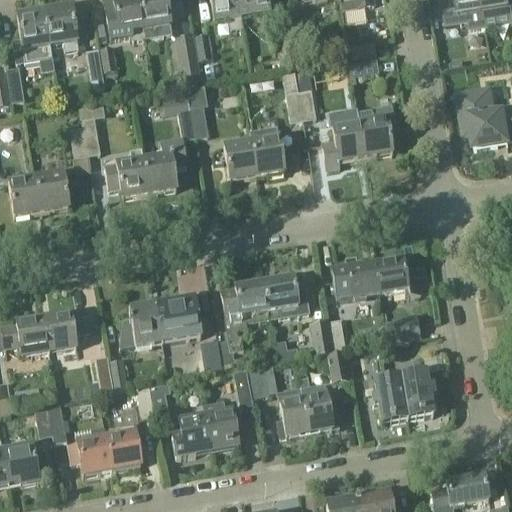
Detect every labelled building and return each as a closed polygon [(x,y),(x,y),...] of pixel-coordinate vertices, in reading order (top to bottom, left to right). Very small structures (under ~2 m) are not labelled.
[(244,34),(242,23),(238,0),(209,0),(215,28),(229,26),(231,36),(244,34)] [(266,0),(238,0),(242,23),(270,19),(266,0)] [(340,0),(340,2),(343,15),(375,10),(373,0),(340,0)] [(485,23),(480,0),(455,0),(457,13),(458,19),(459,19),(460,25),(460,29),(468,28),(469,35),(471,34),(486,32),(485,23)] [(511,0),(480,0),(485,23),(486,32),(511,27),(511,24),(510,11),(511,10),(511,0)] [(166,2),(140,6),(145,44),(145,45),(146,45),(171,42),(170,32),(166,2)] [(116,5),(104,6),(110,46),(131,43),(132,46),(145,44),(140,6),(116,10),(116,5)] [(62,15),(45,18),(51,53),(63,51),(65,59),(79,56),(71,12),(70,12),(71,17),(63,18),(62,15)] [(445,32),(460,29),(460,25),(459,19),(458,19),(457,13),(442,15),(445,32)] [(51,53),(45,18),(44,17),(43,17),(44,21),(36,23),(35,20),(18,23),(18,21),(17,21),(21,46),(13,48),(17,71),(40,67),(53,64),(51,53)] [(300,50),(301,56),(308,55),(307,49),(312,48),(308,25),(295,27),(299,50),(300,50)] [(292,28),(280,30),(287,76),(302,74),(298,50),(296,51),(292,28)] [(208,41),(195,43),(199,67),(211,65),(208,41)] [(186,96),(201,93),(192,42),(176,45),(184,96),(186,96)] [(353,65),(376,61),(374,49),(351,53),(353,65)] [(100,56),(104,79),(116,77),(113,54),(100,56)] [(105,104),(98,56),(85,58),(93,106),(105,104)] [(53,64),(40,67),(42,77),(55,75),(53,64)] [(351,83),(379,79),(376,65),(349,69),(351,83)] [(0,112),(8,111),(2,73),(0,73),(0,112)] [(19,75),(6,77),(11,109),(24,107),(19,75)] [(201,93),(186,96),(189,115),(190,114),(203,112),(203,113),(207,112),(204,92),(201,93)] [(298,97),(302,127),(315,125),(310,95),(298,97)] [(471,138),(474,157),(508,151),(507,147),(511,146),(511,113),(493,117),(489,95),(457,101),(463,139),(471,138)] [(289,129),(302,127),(298,97),(285,100),(289,129)] [(359,128),(366,165),(393,160),(390,147),(398,145),(392,110),(373,113),(375,125),(359,128)] [(203,113),(203,112),(190,114),(195,144),(208,142),(203,113)] [(183,146),(195,144),(190,114),(189,115),(177,117),(181,144),(182,144),(183,146)] [(339,169),(366,165),(359,128),(358,118),(346,120),(348,131),(332,133),(335,148),(323,150),(327,176),(340,174),(339,169)] [(82,133),(86,162),(100,160),(94,124),(80,126),(82,133)] [(251,147),(257,183),(285,178),(279,142),(277,132),(249,136),(251,147)] [(74,164),(86,162),(82,133),(69,135),(74,164)] [(162,162),(144,165),(150,201),(177,196),(173,176),(187,174),(183,146),(182,144),(181,144),(159,148),(162,162)] [(230,187),(257,183),(251,147),(224,152),(230,187)] [(122,206),(150,201),(144,165),(142,156),(129,158),(131,168),(104,172),(109,198),(121,196),(122,206)] [(63,178),(37,183),(43,218),(69,214),(63,178)] [(15,223),(43,218),(37,183),(9,187),(15,223)] [(402,264),(374,269),(379,299),(404,295),(405,302),(421,299),(416,275),(405,277),(402,264)] [(374,269),(328,277),(333,307),(379,299),(374,269)] [(278,285),(264,287),(271,325),(309,319),(305,295),(295,297),(293,282),(291,283),(290,278),(278,280),(278,285)] [(247,329),(271,325),(264,287),(235,292),(235,293),(221,295),(221,291),(220,291),(225,326),(230,325),(231,337),(227,338),(229,347),(231,346),(233,357),(244,356),(242,340),(239,341),(239,335),(248,334),(247,329)] [(182,304),(156,309),(163,348),(189,344),(182,304)] [(163,348),(156,309),(128,314),(130,324),(126,325),(124,326),(123,326),(123,327),(122,328),(122,329),(119,353),(119,355),(135,352),(135,353),(163,348)] [(51,325),(44,326),(50,359),(76,354),(74,336),(89,334),(86,313),(69,316),(69,319),(68,319),(68,320),(51,323),(51,325)] [(22,363),(50,359),(44,326),(35,327),(35,325),(17,328),(17,327),(16,327),(16,330),(8,332),(9,336),(2,337),(5,354),(20,352),(22,363)] [(327,328),(333,360),(345,357),(340,326),(327,328)] [(316,362),(332,359),(326,328),(311,330),(316,362)] [(383,329),(375,330),(378,346),(385,344),(383,329)] [(388,350),(419,345),(417,332),(386,338),(388,350)] [(231,346),(229,347),(218,348),(223,380),(236,378),(233,357),(231,346)] [(205,350),(210,382),(223,380),(218,348),(205,350)] [(344,358),(328,361),(332,389),(349,386),(344,358)] [(101,402),(114,400),(107,363),(95,365),(101,402)] [(122,365),(110,367),(115,399),(128,397),(122,365)] [(251,402),(268,399),(263,372),(246,375),(247,377),(251,402)] [(254,416),(251,402),(247,377),(234,379),(242,418),(254,416)] [(426,380),(401,384),(408,426),(433,421),(429,401),(434,400),(432,392),(428,392),(426,380)] [(382,431),(408,426),(401,384),(374,389),(376,402),(372,402),(373,411),(378,410),(382,431)] [(0,389),(0,419),(12,417),(7,389),(0,389)] [(149,393),(154,422),(168,419),(163,390),(149,393)] [(319,391),(302,394),(310,439),(332,435),(332,434),(338,433),(335,416),(333,416),(331,404),(326,405),(324,390),(319,391)] [(141,424),(154,422),(149,393),(136,395),(141,424)] [(280,444),(310,439),(302,394),(277,398),(282,426),(276,427),(280,444)] [(202,411),(203,421),(210,454),(237,449),(231,416),(225,417),(223,407),(202,411)] [(60,409),(48,412),(53,440),(54,448),(67,446),(60,409)] [(53,440),(48,412),(34,414),(40,443),(53,440)] [(195,456),(210,454),(203,421),(178,426),(181,441),(172,443),(176,465),(196,461),(195,456)] [(112,476),(113,476),(141,471),(135,437),(133,431),(120,433),(120,431),(105,434),(112,472),(111,472),(112,476)] [(105,434),(90,437),(92,445),(77,448),(77,449),(68,450),(72,471),(81,469),(83,482),(112,476),(111,472),(112,472),(105,434)] [(0,490),(9,489),(4,456),(2,456),(1,446),(0,446),(0,490)] [(4,456),(9,489),(20,487),(20,491),(39,488),(32,451),(4,456)] [(434,511),(448,511),(488,505),(484,480),(445,487),(447,494),(431,497),(434,511)] [(357,504),(358,511),(390,511),(388,498),(357,504)]
